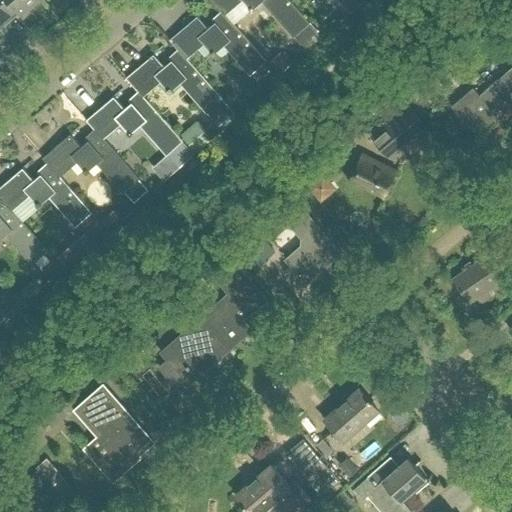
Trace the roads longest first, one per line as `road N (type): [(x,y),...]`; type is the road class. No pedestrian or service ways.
road 1 (residential): [(174,511),(190,471),(219,439),(380,300)]
road 2 (residential): [(0,126),(147,0)]
road 3 (residential): [(497,511),(429,418),(426,396),(443,368)]
road 4 (residential): [(380,300),(511,197)]
